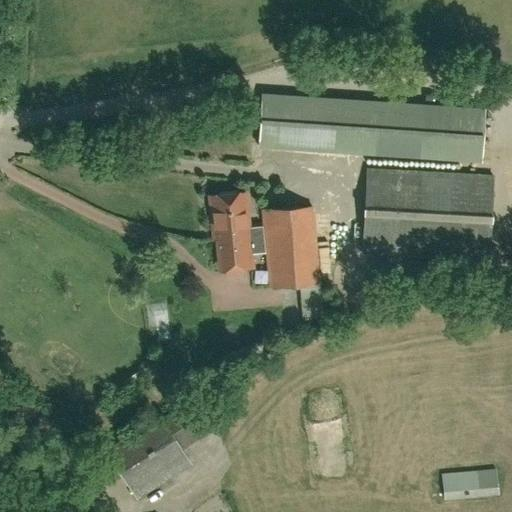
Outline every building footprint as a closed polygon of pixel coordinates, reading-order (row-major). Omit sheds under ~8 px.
[(260,94),(257,145),(480,160),(483,108),(260,94)] [(486,258),(491,174),(367,167),(362,251),(486,258)] [(217,228),(217,233),(221,271),(252,266),(249,230),(246,193),(210,197),(213,228),(217,228)] [(269,286),(319,281),(312,204),(263,209),(269,286)] [(498,368),(473,368),(474,414),(498,414),(498,368)] [(190,464),(180,447),(213,426),(194,395),(90,458),(100,476),(117,466),(136,497),(190,464)] [(443,498),(498,493),(495,468),(441,472),(443,498)] [(340,473),(341,483),(362,481),(361,471),(340,473)]
